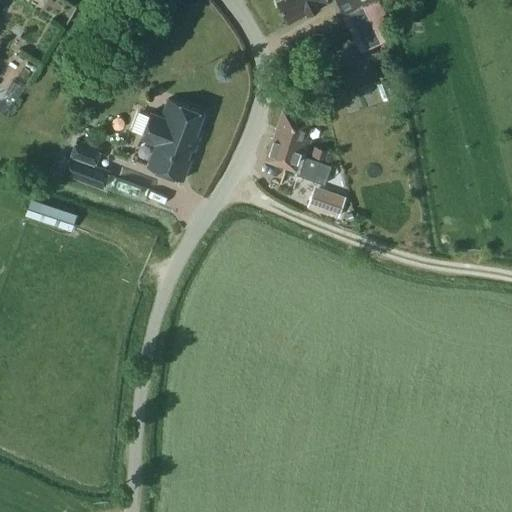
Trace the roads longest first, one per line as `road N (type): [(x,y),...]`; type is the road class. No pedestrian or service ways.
road 1 (residential): [(128,511),(155,314),(182,249),(230,183),(267,83),(260,48),(230,0)]
road 2 (track): [(511,276),(396,256),(230,183)]
